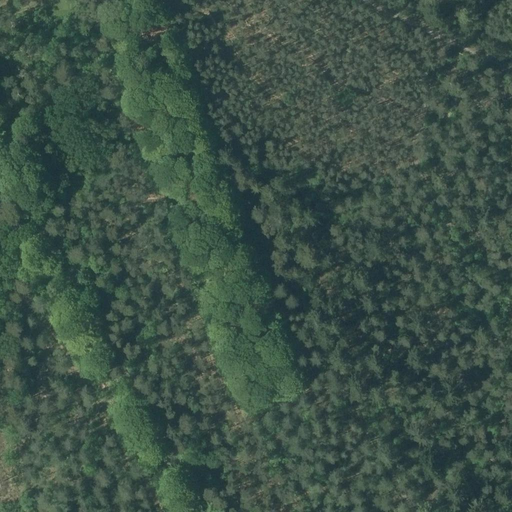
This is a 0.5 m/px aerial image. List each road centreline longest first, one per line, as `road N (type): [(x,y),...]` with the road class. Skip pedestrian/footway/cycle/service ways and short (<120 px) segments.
road 1 (unknown): [(178,0),(204,85),(234,133),(239,192),(304,293),(410,511)]
road 2 (track): [(132,0),(211,245),(266,382),(264,412),(315,511)]
road 3 (unknown): [(213,511),(0,164)]
